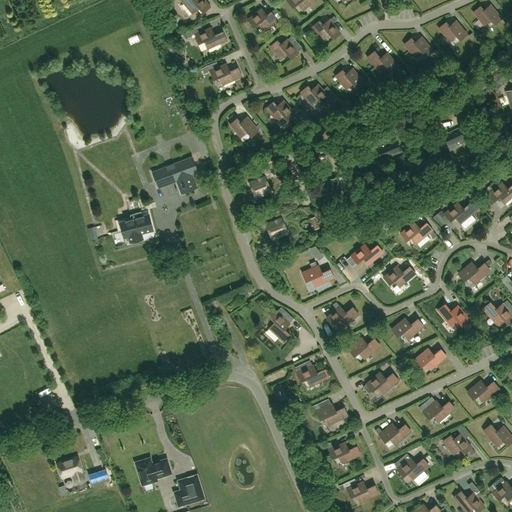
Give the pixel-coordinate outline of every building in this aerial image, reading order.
[(181,0),(192,14),(199,8),(203,13),(210,7),(204,0),(181,0)] [(287,0),(293,7),(297,3),(303,10),(314,0),(287,0)] [(483,10),(480,6),(473,12),(484,25),(490,19),(494,24),(501,18),(490,5),(483,10)] [(267,15),(261,9),(248,20),(253,27),(258,23),(264,30),(277,19),(274,15),(278,12),(275,8),(271,12),(267,15)] [(322,25),(319,21),(312,27),(323,40),(329,34),(333,39),(340,33),(332,23),(337,19),(334,16),(329,20),(329,19),(322,25)] [(449,26),(446,22),(438,28),(449,41),(456,35),(460,40),(467,34),(456,21),(449,26)] [(214,35),(210,28),(194,35),(198,43),(204,41),(207,49),(226,40),(222,32),(214,35)] [(280,44),(277,40),(270,46),(281,59),(287,54),(291,58),(298,52),(290,43),(295,39),(292,36),(287,39),(280,44)] [(414,42),(411,38),(404,44),(415,57),(421,51),(425,56),(432,50),(421,37),(414,42)] [(374,51),(367,57),(380,73),(387,67),(391,72),(398,66),(387,52),(380,58),(374,51)] [(226,64),(210,71),(213,79),(219,77),(223,85),(241,76),(238,68),(229,71),(226,64)] [(345,74),(342,70),(335,76),(346,89),(352,83),(356,88),(363,82),(352,68),(345,74)] [(308,86),(300,92),(311,105),(318,99),(322,104),(329,98),(318,84),(311,90),(308,86)] [(276,106),(273,102),(266,108),(277,121),(283,115),(287,120),(294,114),(299,110),(296,106),(291,110),(283,100),(276,106)] [(240,122),(237,118),(230,124),(240,137),(247,132),(251,136),(258,130),(262,126),(260,123),(255,127),(247,117),(240,122)] [(465,138),(466,138),(461,127),(443,135),(448,146),(454,143),(456,146),(467,141),(465,138)] [(381,159),(399,151),(395,140),(376,148),(381,159)] [(480,156),(484,165),(492,161),(487,152),(480,156)] [(265,157),(268,164),(278,159),(276,153),(265,157)] [(192,157),(152,173),(158,187),(177,180),(182,193),(196,188),(191,174),(197,172),(192,157)] [(255,198),(270,191),(265,177),(249,183),(255,198)] [(331,200),(343,197),(338,177),(326,180),(331,200)] [(488,193),(494,201),(499,197),(504,203),(511,196),(511,184),(507,189),(502,182),(488,193)] [(445,215),(442,218),(445,222),(449,219),(450,220),(455,217),(460,223),(476,210),(470,203),(463,209),(458,202),(444,213),(445,215)] [(131,219),(120,222),(125,238),(128,237),(130,242),(142,239),(141,233),(152,231),(148,215),(142,216),(141,211),(130,214),(131,219)] [(281,218),(266,225),(272,239),(287,233),(281,218)] [(411,237),(416,243),(432,230),(426,223),(419,229),(414,222),(400,233),(406,240),(411,237)] [(434,251),(438,245),(431,241),(427,247),(434,251)] [(370,251),(364,244),(351,255),(352,257),(348,260),(352,264),(356,261),(357,263),(361,259),(367,265),(383,252),(377,245),(370,251)] [(477,269),(472,262),(458,273),(464,281),(468,277),(474,283),(490,270),(487,266),(492,262),(489,259),(484,263),(477,269)] [(402,272),(397,266),(396,266),(392,262),(388,265),(392,269),(383,277),(389,284),(394,280),(399,287),(415,274),(409,266),(402,272)] [(321,273),(318,265),(302,272),(306,281),(311,278),(315,286),(334,278),(330,269),(321,273)] [(496,309),(490,302),(483,308),(496,324),(503,318),(507,323),(511,318),(511,315),(505,307),(510,303),(507,300),(502,304),(502,303),(496,309)] [(345,313),(340,306),(336,301),(332,304),(336,309),(326,318),(332,325),(337,321),(342,327),(358,314),(352,307),(345,313)] [(445,304),(437,310),(451,326),(458,320),(461,325),(466,321),(469,324),(474,320),(471,317),(468,319),(457,305),(450,311),(445,304)] [(280,314),(284,310),(281,307),(277,311),(270,318),(275,322),(269,328),(284,342),(290,335),(284,329),(290,323),(280,314)] [(411,324),(406,318),(392,329),(398,336),(402,332),(406,337),(408,339),(418,331),(424,326),(418,319),(411,324)] [(280,348),(265,337),(268,334),(263,330),(257,339),(276,353),(280,348)] [(367,344),(361,337),(348,349),(353,356),(358,352),(362,357),(362,356),(364,358),(374,350),(380,346),(374,338),(367,344)] [(428,349),(414,360),(420,367),(425,363),(429,368),(430,370),(441,361),(441,362),(447,357),(441,350),(434,355),(428,349)] [(317,373),(313,365),(301,371),(299,365),(295,367),(297,372),(301,381),(306,378),(310,386),(329,377),(325,369),(317,373)] [(385,379),(380,372),(366,383),(363,386),(367,391),(370,388),(372,390),(377,387),(382,393),(398,380),(392,373),(385,379)] [(486,387),(480,380),(467,392),(473,399),(477,395),(481,399),(483,401),(493,393),(499,388),(493,381),(486,387)] [(426,409),(422,404),(419,407),(423,412),(422,412),(428,419),(433,415),(439,421),(455,408),(449,401),(442,407),(436,400),(426,409)] [(317,404),(313,406),(316,411),(320,419),(325,417),(329,425),(348,416),(344,407),(335,411),(332,404),(320,409),(317,404)] [(382,432),(378,427),(375,430),(379,435),(384,442),(389,438),(395,445),(411,431),(405,424),(398,430),(392,423),(382,432)] [(496,431),(490,424),(483,430),(488,436),(497,446),(499,444),(504,440),(507,445),(511,441),(511,436),(503,426),(496,431)] [(453,439),(450,435),(443,441),(454,454),(460,448),(464,453),(468,450),(471,455),(475,452),(471,447),(460,434),(453,439)] [(348,450),(345,442),(333,447),(330,442),(326,444),(329,449),(332,458),(338,455),(341,463),(360,454),(356,446),(348,450)] [(403,456),(407,460),(397,469),(403,476),(407,472),(413,479),(429,465),(423,458),(416,464),(410,458),(406,453),(403,456)] [(77,456),(57,462),(63,478),(72,475),(75,482),(84,478),(77,456)] [(150,458),(135,462),(142,484),(156,480),(156,478),(170,473),(166,459),(155,462),(155,463),(152,464),(150,458)] [(89,475),(92,486),(107,482),(103,471),(89,475)] [(185,479),(187,488),(174,492),(179,505),(203,498),(196,475),(185,479)] [(363,481),(347,488),(350,497),(356,494),(359,502),(378,494),(375,485),(366,489),(363,481)] [(496,489),(492,485),(488,487),(492,492),(498,499),(503,495),(508,502),(511,498),(511,487),(511,488),(506,481),(496,489)] [(466,498),(460,491),(453,497),(466,511),(467,511),(473,507),(477,511),(484,506),(478,498),(482,494),(479,491),(475,494),(473,492),(466,498)]
